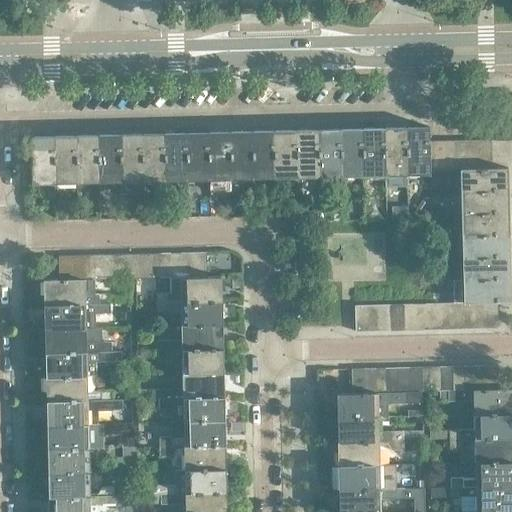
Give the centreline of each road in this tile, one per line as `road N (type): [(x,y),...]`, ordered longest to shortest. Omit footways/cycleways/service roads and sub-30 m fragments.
road 1 (residential): [(0,122),(397,114),(406,101),(408,61)]
road 2 (residential): [(271,349),(266,233),(238,227),(0,245)]
road 3 (tertiary): [(112,69),(296,57),(408,61)]
road 4 (tertiary): [(407,41),(112,50)]
road 5 (residential): [(271,349),(511,345)]
road 6 (residential): [(273,511),(271,349)]
